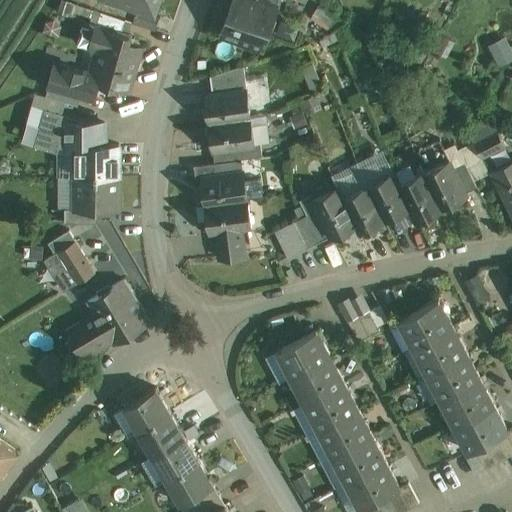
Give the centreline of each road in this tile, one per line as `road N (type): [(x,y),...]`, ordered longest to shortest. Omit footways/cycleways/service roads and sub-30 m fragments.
road 1 (residential): [(190,332),(159,247),(154,174),(167,94),(198,0)]
road 2 (residential): [(190,332),(101,381),(0,498)]
road 3 (residential): [(326,289),(442,511)]
road 4 (residential): [(294,511),(190,332)]
road 5 (residential): [(326,289),(190,332)]
road 6 (residential): [(449,260),(511,381)]
road 7 (residential): [(449,260),(326,289)]
